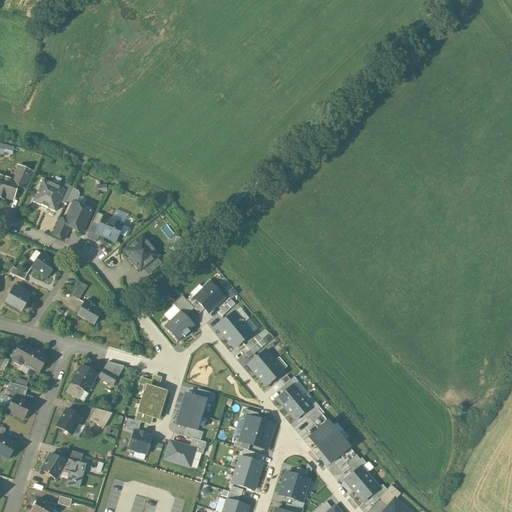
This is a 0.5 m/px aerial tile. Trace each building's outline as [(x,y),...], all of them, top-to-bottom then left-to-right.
[(0,152),(13,155),(14,146),(0,143),(0,152)] [(24,169),(18,182),(19,182),(18,186),(26,190),(33,174),(24,169)] [(18,182),(0,176),(0,198),(5,200),(5,198),(13,200),(18,186),(19,182),(18,182)] [(61,188),(43,181),(33,203),(55,212),(60,202),(65,191),(61,188)] [(74,189),(63,184),(61,188),(65,191),(60,202),(67,205),(74,189)] [(92,212),(74,203),(66,222),(64,225),(70,228),(82,233),(92,212)] [(123,226),(104,217),(100,225),(97,234),(100,235),(116,242),(123,226)] [(66,222),(60,219),(53,236),(64,241),(70,228),(64,225),(66,222)] [(94,222),(87,239),(96,243),(100,235),(97,234),(100,225),(94,222)] [(140,238),(124,252),(141,271),(143,270),(157,258),(159,256),(149,243),(146,245),(140,238)] [(41,255),(32,268),(47,279),(57,266),(41,255)] [(157,258),(143,270),(148,276),(162,264),(157,258)] [(27,275),(13,268),(10,274),(25,281),(27,275)] [(87,287),(78,282),(69,296),(79,301),(87,287)] [(194,299),(204,310),(208,314),(224,299),(209,284),(194,299)] [(15,287),(5,303),(22,313),(31,297),(15,287)] [(234,288),(227,292),(230,298),(238,294),(234,288)] [(186,301),(194,309),(199,314),(204,310),(194,299),(191,296),(186,301)] [(194,309),(186,301),(181,297),(172,306),(179,313),(180,312),(185,318),(194,309)] [(103,311),(86,301),(77,316),(94,326),(103,311)] [(179,313),(164,328),(178,342),(194,327),(185,318),(180,312),(179,313)] [(217,328),(226,338),(242,324),(233,313),(217,328)] [(226,338),(235,349),(251,335),(242,324),(226,338)] [(48,359),(22,344),(20,344),(17,350),(17,352),(13,359),(15,360),(14,362),(14,364),(20,367),(21,366),(23,364),(39,374),(48,359)] [(257,376),(274,362),(265,351),(248,366),(257,376)] [(243,356),(246,361),(252,356),(248,352),(243,356)] [(124,367),(108,362),(103,370),(118,379),(124,368),(124,367)] [(257,376),(266,387),(283,373),(274,362),(257,376)] [(97,375),(82,366),(72,384),(84,391),(87,393),(97,375)] [(118,379),(103,370),(99,377),(113,386),(118,379)] [(280,389),(284,394),(293,386),(293,387),(298,383),(294,378),(280,389)] [(28,388),(10,383),(4,396),(13,400),(14,397),(24,402),(28,388)] [(84,391),(72,384),(66,393),(79,400),(84,391)] [(286,411),(302,397),(293,387),(293,386),(284,394),(277,400),(286,411)] [(145,392),(142,402),(160,407),(162,402),(163,402),(165,395),(155,392),(156,390),(148,388),(147,393),(145,392)] [(198,390),(195,397),(206,401),(212,403),(215,395),(198,390)] [(201,416),(206,401),(195,397),(185,394),(180,410),(201,416)] [(24,402),(14,397),(13,400),(7,413),(24,420),(31,405),(24,402)] [(286,411),(295,421),(302,416),(311,408),(311,407),(302,397),(286,411)] [(142,402),(139,413),(157,419),(159,414),(158,414),(160,407),(142,402)] [(308,419),(318,410),(320,409),(315,404),(311,407),(311,408),(302,416),(306,420),(308,419)] [(112,414),(96,409),(90,421),(103,429),(112,414)] [(82,418),(67,410),(57,427),(71,436),(82,418)] [(197,431),(201,416),(180,410),(176,425),(186,428),(197,431)] [(242,419),(247,421),(248,418),(257,421),(259,415),(245,410),(242,419)] [(318,410),(308,419),(318,431),(328,422),(318,410)] [(257,421),(248,418),(247,421),(241,440),(240,442),(250,445),(266,451),(274,426),(257,421)] [(124,429),(134,432),(138,433),(141,423),(127,419),(124,429)] [(320,451),(339,435),(328,422),(318,431),(309,438),(320,451)] [(197,431),(186,428),(183,436),(192,439),(200,441),(203,433),(197,431)] [(138,433),(134,432),(129,449),(134,451),(134,452),(140,454),(141,453),(146,455),(152,437),(146,436),(147,434),(140,432),(140,434),(138,433)] [(320,451),(331,464),(340,457),(350,448),(339,435),(320,451)] [(3,438),(1,436),(0,437),(0,436),(0,454),(9,460),(17,446),(3,438)] [(192,439),(189,448),(194,450),(194,452),(203,455),(206,443),(200,441),(192,439)] [(248,451),(250,445),(240,442),(241,440),(236,439),(234,447),(248,451)] [(170,442),(165,459),(189,467),(194,452),(194,450),(189,448),(170,442)] [(350,469),(360,461),(350,448),(340,457),(350,469)] [(83,455),(68,451),(65,461),(66,461),(67,460),(80,464),(83,455)] [(65,463),(50,454),(41,471),(56,480),(62,470),(66,463),(65,463)] [(257,478),(261,465),(240,458),(236,471),(257,478)] [(360,461),(350,469),(348,470),(352,475),(361,467),(361,468),(366,464),(362,459),(360,461)] [(80,464),(67,460),(66,461),(65,463),(66,463),(62,470),(71,472),(67,485),(79,489),(85,465),(80,464)] [(354,492),(370,478),(361,468),(361,467),(352,475),(344,481),(354,492)] [(253,491),(257,478),(236,471),(232,485),(253,491)] [(307,493),(311,479),(284,471),(279,484),(307,493)] [(370,478),(354,492),(363,503),(370,497),(379,489),(370,478)] [(303,506),(307,493),(279,484),(275,497),(303,506)] [(232,486),(228,497),(240,502),(244,491),(232,486)] [(379,489),(370,497),(375,504),(379,499),(386,491),(382,486),(379,489)] [(395,500),(395,501),(401,495),(391,486),(386,491),(379,499),(388,507),(395,500)] [(72,500),(60,497),(58,505),(70,508),(72,500)] [(52,511),(55,509),(39,499),(31,511),(52,511)] [(395,500),(388,507),(384,511),(405,511),(407,510),(395,501),(395,500)] [(246,511),(248,507),(227,501),(223,511),(246,511)] [(326,511),(331,509),(326,503),(314,511),(326,511)]
